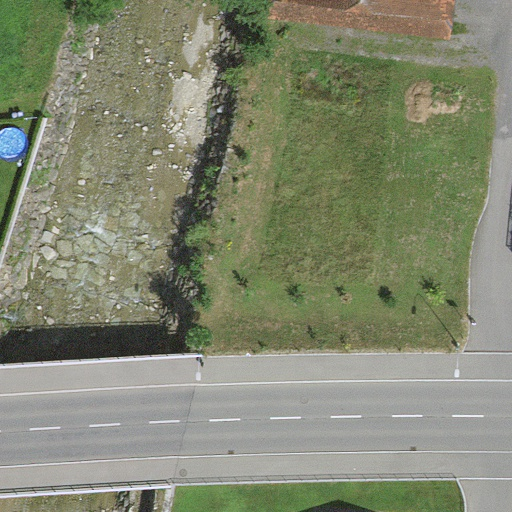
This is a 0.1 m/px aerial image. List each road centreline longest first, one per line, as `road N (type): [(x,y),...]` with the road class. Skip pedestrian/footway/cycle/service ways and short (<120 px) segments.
road 1 (primary): [(0,432),(500,414)]
road 2 (track): [(500,414),(511,236)]
